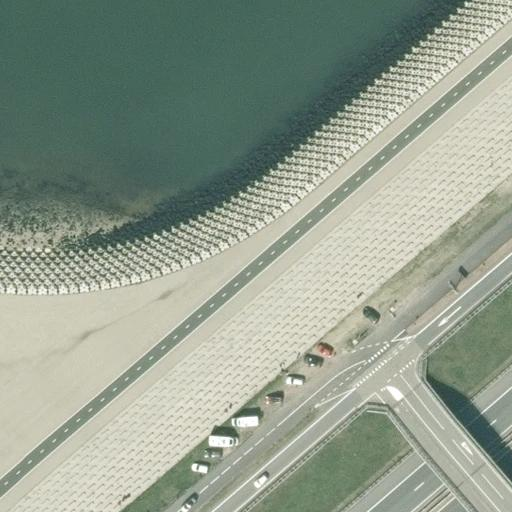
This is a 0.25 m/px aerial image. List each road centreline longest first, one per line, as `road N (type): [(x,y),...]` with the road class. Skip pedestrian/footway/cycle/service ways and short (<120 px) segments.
road 1 (unclassified): [(391,368),(366,351),(179,511)]
road 2 (motorway): [(391,368),(225,511)]
road 3 (unclassified): [(511,506),(391,368)]
road 4 (motorway): [(511,264),(391,368)]
road 5 (motorway): [(511,408),(391,511)]
